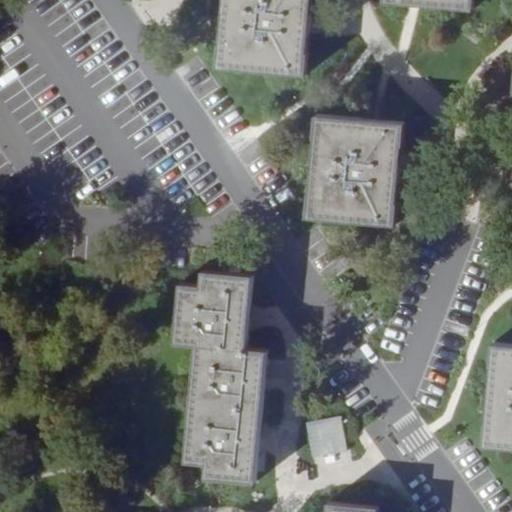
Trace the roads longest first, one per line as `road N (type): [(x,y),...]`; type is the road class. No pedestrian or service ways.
road 1 (residential): [(471,511),(293,264)]
road 2 (residential): [(293,264),(123,19)]
road 3 (residential): [(293,264),(288,395),(270,511)]
road 4 (residential): [(511,174),(383,52),(362,0)]
